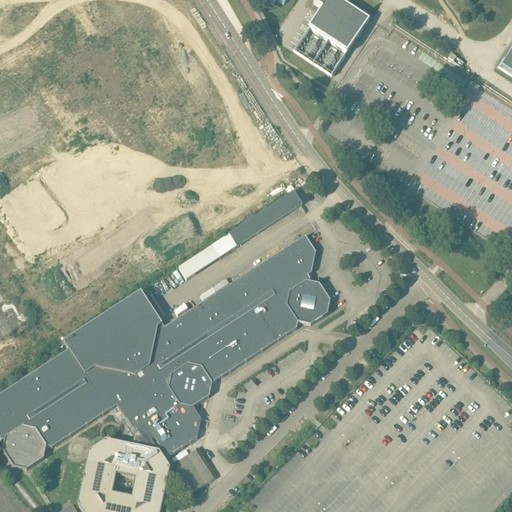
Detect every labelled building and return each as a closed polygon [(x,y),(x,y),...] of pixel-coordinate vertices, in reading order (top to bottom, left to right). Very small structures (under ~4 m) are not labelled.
[(326,43),(346,56),(368,22),(335,0),(315,0),(313,4),(322,10),(308,31),(326,43)] [(511,52),(505,63),(504,62),(499,69),(511,77),(511,52)] [(294,193),(228,236),(237,249),(303,206),(294,193)] [(69,352),(0,396),(0,438),(2,442),(5,442),(3,452),(14,469),(27,472),(44,461),(47,448),(53,450),(117,408),(135,435),(133,448),(106,442),(89,453),(78,507),(81,511),(161,511),(170,470),(165,462),(197,441),(201,421),(194,409),(210,399),(213,385),(297,330),(298,324),(311,327),(328,316),(330,302),(319,286),(310,284),(310,281),(308,277),(312,274),(316,254),(305,238),(164,329),(141,293),(63,344),(69,352)] [(182,472),(172,478),(185,498),(213,480),(195,451),(176,464),(182,472)]
